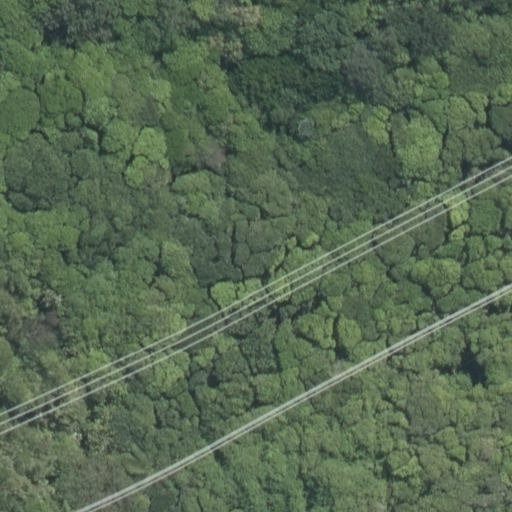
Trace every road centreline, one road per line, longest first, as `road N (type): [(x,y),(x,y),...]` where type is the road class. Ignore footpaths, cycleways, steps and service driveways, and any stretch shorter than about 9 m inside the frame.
road 1 (track): [(361,468),(212,265),(321,76),(443,0)]
road 2 (track): [(511,275),(335,511)]
